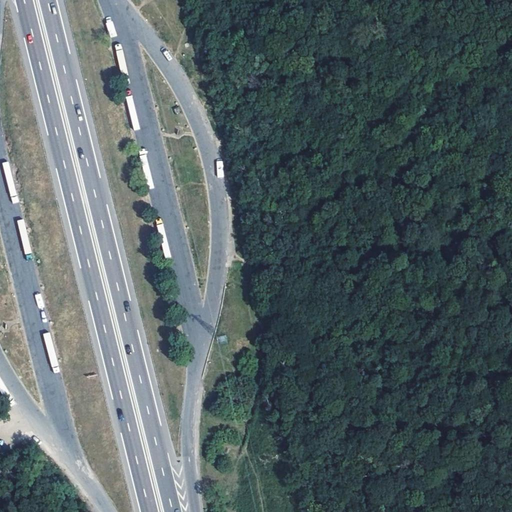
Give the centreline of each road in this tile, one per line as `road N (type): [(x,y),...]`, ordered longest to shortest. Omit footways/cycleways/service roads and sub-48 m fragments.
road 1 (motorway): [(23,0),(149,511)]
road 2 (motorway): [(172,511),(47,0)]
